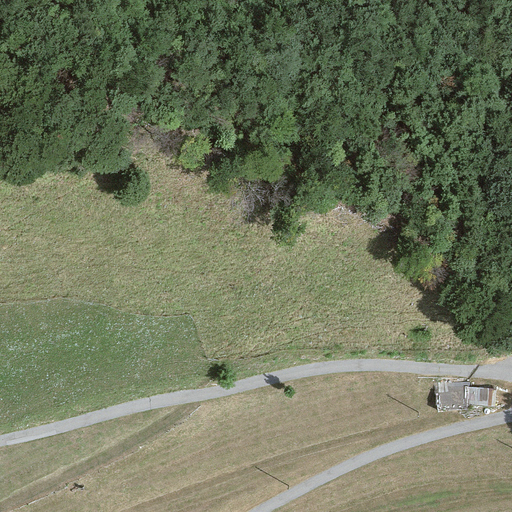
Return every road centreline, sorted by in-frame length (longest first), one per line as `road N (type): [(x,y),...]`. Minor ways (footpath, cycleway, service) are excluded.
road 1 (unclassified): [(511,375),(311,369),(0,440)]
road 2 (unclassified): [(259,511),(350,464),(511,413)]
road 3 (track): [(378,511),(511,489)]
